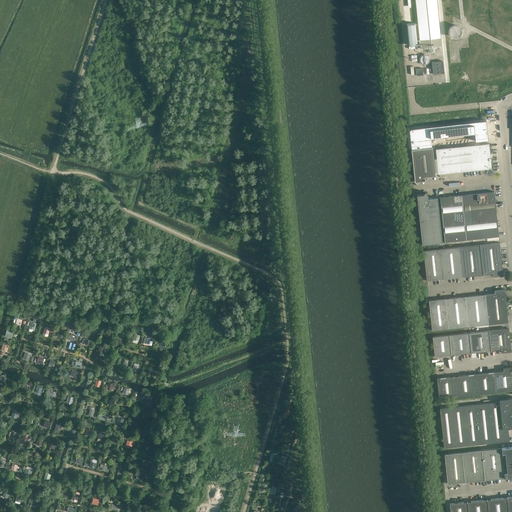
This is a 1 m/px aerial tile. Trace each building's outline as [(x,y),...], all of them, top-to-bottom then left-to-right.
[(429,52),(433,51),(433,47),(441,46),(436,0),(415,0),(420,49),(428,48),(429,52)] [(416,23),(408,23),(409,45),(418,44),(416,23)] [(462,31),(462,30),(462,29),(461,27),(460,26),(458,25),(457,25),(456,24),(454,25),(453,25),(451,26),(450,27),(449,28),(449,30),(449,31),(449,32),(449,34),(450,35),(451,36),(451,37),(453,38),(454,38),(455,38),(457,38),(458,38),(459,37),(460,36),(461,35),(462,34),(462,33),(462,31)] [(429,60),(429,58),(428,56),(427,56),(427,55),(425,54),(424,54),(422,55),(421,56),(420,56),(420,57),(419,58),(419,59),(419,61),(420,63),(421,64),(422,64),(424,65),(426,64),(427,64),(428,63),(429,62),(429,60)] [(432,62),(433,74),(444,73),(443,61),(432,62)] [(491,70),(495,66),(491,62),(487,66),(491,70)] [(487,120),(409,128),(411,148),(432,146),(431,138),(475,134),(475,141),(489,140),(487,120)] [(436,149),(438,175),(492,169),(491,160),(491,158),(489,143),(436,149)] [(435,176),(435,175),(432,148),(412,150),(415,182),(425,181),(425,177),(435,176)] [(424,194),(417,195),(422,244),(443,242),(438,197),(427,199),(427,196),(428,196),(428,193),(427,192),(426,192),(425,192),(424,193),(424,194)] [(494,192),(440,197),(445,242),(499,236),(494,192)] [(502,267),(500,249),(500,248),(499,242),(424,251),(427,280),(492,273),(493,276),(503,275),(502,267)] [(429,300),(432,330),(508,322),(505,298),(504,289),(494,290),(494,293),(429,300)] [(432,336),(435,356),(501,349),(501,352),(511,351),(509,328),(432,336)] [(12,338),(14,332),(7,329),(5,336),(12,338)] [(151,340),(151,337),(145,336),(144,343),(153,344),(153,341),(151,340)] [(164,339),(156,336),(154,343),(162,345),(164,339)] [(49,365),(54,367),(57,361),(51,359),(49,365)] [(503,371),(437,378),(439,398),(511,390),(511,367),(503,368),(503,371)] [(37,386),(35,393),(41,395),(44,388),(37,386)] [(499,402),(464,406),(440,408),(444,448),(509,441),(508,429),(511,428),(511,397),(499,399),(499,402)] [(138,428),(140,422),(133,420),(131,427),(138,428)] [(56,423),(54,430),(61,432),(62,425),(56,423)] [(286,425),(281,423),(278,433),(284,435),(286,425)] [(132,447),(134,441),(127,439),(126,446),(132,447)] [(447,484),(464,482),(511,476),(511,446),(444,454),(447,484)] [(99,469),(109,472),(111,466),(100,463),(99,469)] [(32,475),(34,467),(27,466),(25,473),(32,475)] [(511,511),(511,496),(449,504),(450,511),(511,511)]
